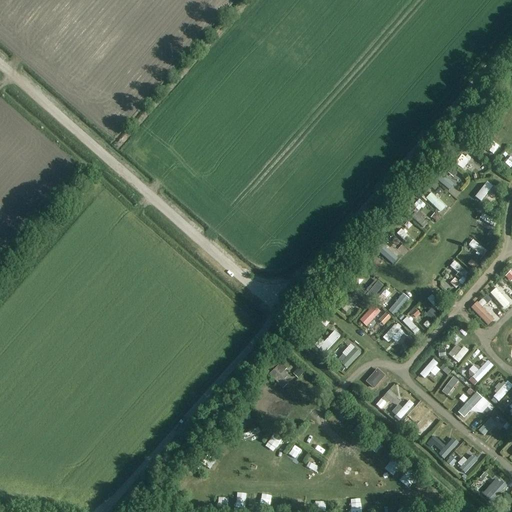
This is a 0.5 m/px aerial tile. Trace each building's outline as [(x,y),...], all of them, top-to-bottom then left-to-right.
[(506,122),(511,119),(507,112),(502,115),(506,122)] [(499,160),(504,166),(509,161),(505,155),(499,160)] [(449,165),(458,171),(464,162),(456,156),(449,165)] [(452,169),(448,173),(452,177),(457,173),(452,169)] [(422,200),(435,214),(439,210),(426,196),(422,200)] [(408,204),(411,211),(420,208),(417,201),(408,204)] [(404,217),(409,212),(404,208),(399,213),(404,217)] [(423,223),(411,212),(405,218),(418,229),(423,223)] [(430,213),(426,218),(432,222),(435,217),(430,213)] [(476,214),(473,220),(477,222),(474,227),(482,232),(488,222),(476,214)] [(391,221),(396,225),(400,219),(395,216),(391,221)] [(404,232),(403,234),(397,229),(391,235),(405,247),(412,240),(404,232)] [(498,234),(491,230),(487,236),(494,240),(498,234)] [(463,251),(474,261),(482,253),(468,240),(462,246),(465,249),(463,251)] [(382,249),(377,253),(386,263),(390,259),(382,249)] [(467,264),(472,269),(471,271),(474,274),(476,272),(479,268),(471,260),(467,264)] [(460,284),(455,279),(450,284),(456,289),(460,284)] [(422,308),(430,316),(438,308),(426,295),(421,300),(425,304),(422,308)] [(396,298),(387,312),(393,316),(401,301),(396,298)] [(364,300),(359,306),(364,310),(368,304),(364,300)] [(361,327),(371,314),(367,310),(356,323),(361,327)] [(420,315),(415,310),(410,315),(415,320),(420,315)] [(385,313),(379,321),(385,326),(391,318),(385,313)] [(409,335),(415,330),(405,319),(399,324),(409,335)] [(420,322),(416,330),(422,333),(426,325),(420,322)] [(377,339),(383,345),(396,331),(390,325),(377,339)] [(329,331),(318,344),(314,340),(309,346),(320,356),(336,337),(329,331)] [(309,333),(304,338),(308,342),(313,337),(309,333)] [(409,336),(404,342),(409,346),(414,340),(409,336)] [(340,344),(345,348),(349,343),(344,339),(340,344)] [(457,344),(449,360),(457,364),(465,348),(457,344)] [(420,381),(433,365),(428,360),(415,377),(420,381)] [(281,371),(284,368),(279,362),(257,380),(266,391),(285,376),(281,371)] [(443,365),(440,369),(447,375),(451,371),(443,365)] [(476,384),(485,371),(479,366),(469,379),(476,384)] [(304,373),(299,368),(293,374),(298,379),(304,373)] [(377,370),(366,382),(373,389),(385,377),(377,370)] [(433,380),(437,374),(431,370),(427,375),(433,380)] [(296,389),(302,399),(310,394),(306,387),(312,383),(310,381),(296,389)] [(445,394),(451,388),(445,382),(439,388),(445,394)] [(496,403),(506,389),(500,385),(490,399),(496,403)] [(467,396),(458,411),(464,415),(474,400),(467,396)] [(480,411),(485,404),(480,400),(475,406),(480,411)] [(398,419),(410,406),(404,402),(393,414),(398,419)] [(274,414),(279,409),(274,404),(262,418),(269,425),(277,416),(274,414)] [(511,406),(510,405),(503,411),(510,419),(511,416),(511,406)] [(337,409),(329,414),(333,422),(342,417),(337,409)] [(488,418),(479,429),(485,434),(494,422),(488,418)] [(407,434),(415,441),(428,428),(422,422),(416,429),(414,427),(407,434)] [(297,442),(305,432),(301,429),(293,439),(297,442)] [(306,447),(314,438),(307,432),(299,441),(306,447)] [(366,445),(372,451),(378,445),(372,439),(366,445)] [(431,452),(439,459),(452,445),(447,440),(439,448),(436,446),(431,452)] [(295,450),(289,457),(297,464),(303,457),(295,450)] [(458,476),(471,462),(462,455),(450,468),(458,476)] [(451,458),(446,463),(450,467),(455,462),(451,458)] [(484,473),(478,480),(481,483),(487,476),(484,473)] [(492,483),(485,493),(491,497),(497,487),(492,483)]
